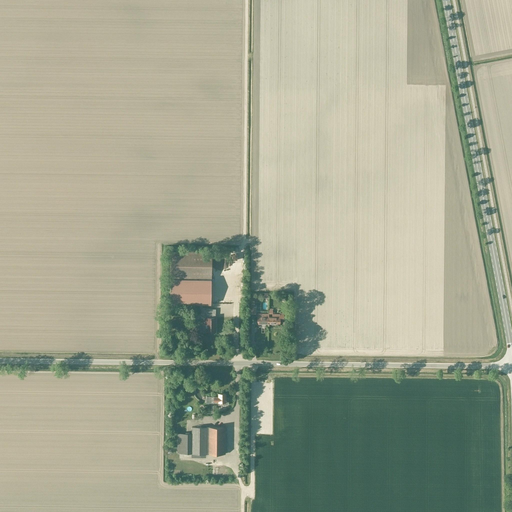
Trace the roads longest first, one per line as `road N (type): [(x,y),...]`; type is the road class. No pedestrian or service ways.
road 1 (unclassified): [(496,366),(0,361)]
road 2 (secondary): [(511,356),(445,0)]
